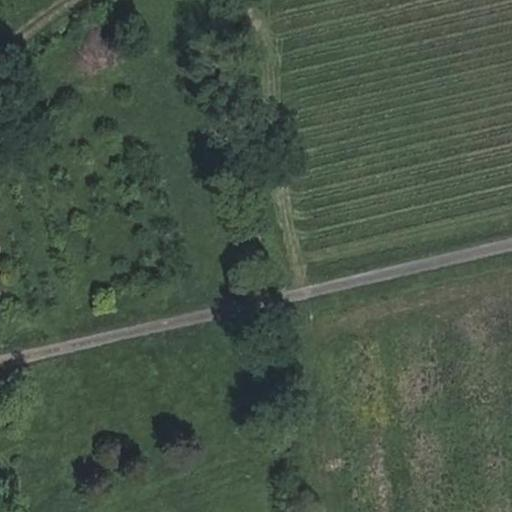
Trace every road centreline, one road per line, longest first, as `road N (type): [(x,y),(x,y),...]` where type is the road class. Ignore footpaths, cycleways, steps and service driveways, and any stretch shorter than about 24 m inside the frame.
road 1 (unclassified): [(511,241),(4,358)]
road 2 (track): [(304,457),(134,511)]
